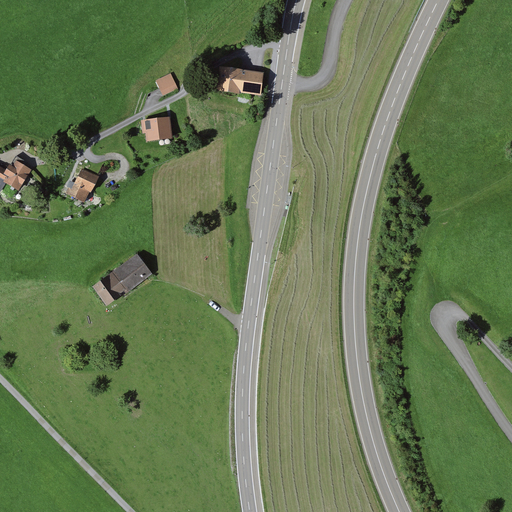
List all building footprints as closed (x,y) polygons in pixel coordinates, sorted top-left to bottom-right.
[(265,73),(222,67),(219,91),(262,96),(265,73)] [(177,88),(171,75),(158,82),(164,95),(177,88)] [(171,118),(141,121),(144,142),(173,139),(171,118)] [(31,170),(17,161),(13,167),(10,165),(7,172),(0,168),(0,167),(0,191),(0,192),(6,183),(18,190),(31,170)] [(99,177),(82,168),(75,183),(72,181),(66,194),(84,202),(89,191),(92,192),(99,177)] [(137,256),(94,288),(107,306),(150,274),(137,256)]
